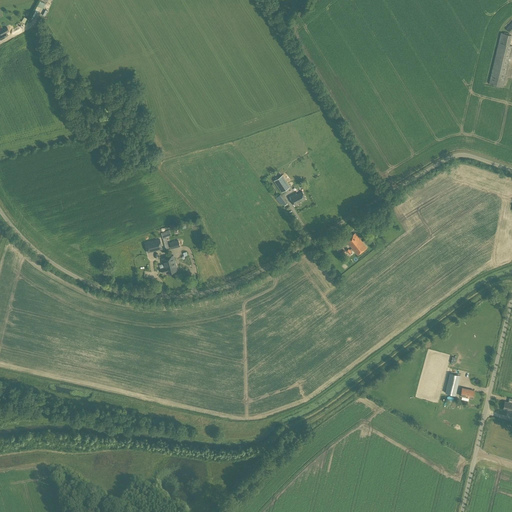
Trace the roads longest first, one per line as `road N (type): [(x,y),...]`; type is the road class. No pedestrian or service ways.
road 1 (unclassified): [(0,210),(35,250),(88,283),(179,296),(259,272),(449,157),(511,169)]
road 2 (track): [(511,285),(491,290),(307,426)]
road 3 (unclassified): [(461,511),(511,297)]
